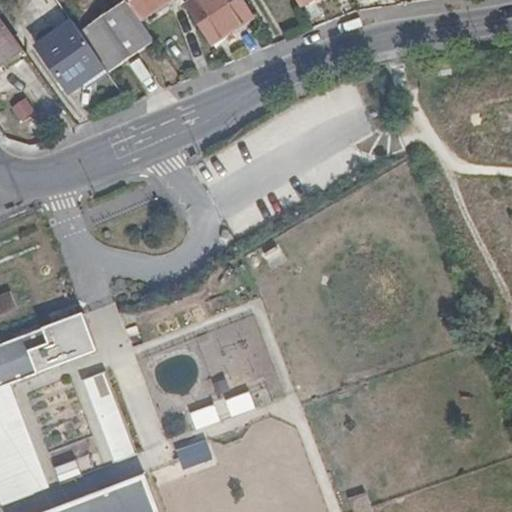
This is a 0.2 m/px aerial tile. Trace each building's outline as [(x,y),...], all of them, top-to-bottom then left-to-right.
[(107,72),(153,40),(139,20),(125,0),(124,0),(78,31),(104,68),(107,72)] [(125,0),(139,20),(167,0),(125,0)] [(211,44),(255,17),(244,0),(195,0),(186,6),(211,44)] [(0,67),(23,51),(0,18),(0,67)] [(69,92),(104,68),(78,31),(73,24),(38,48),(69,92)] [(27,102),(15,110),(21,120),(33,111),(27,102)] [(0,317),(19,312),(14,293),(0,297),(0,317)] [(142,294),(125,300),(131,317),(148,310),(142,294)] [(88,355),(97,351),(82,313),(73,317),(88,355)] [(88,355),(73,317),(0,344),(0,498),(2,505),(47,488),(7,386),(19,381),(15,372),(34,365),(37,374),(88,355)] [(149,372),(178,404),(209,377),(180,345),(149,372)] [(34,365),(15,372),(19,381),(37,374),(34,365)] [(85,378),(117,461),(137,453),(105,371),(85,378)] [(225,400),(230,414),(253,405),(248,391),(225,400)] [(190,414),(195,428),(219,419),(213,405),(190,414)] [(177,451),(183,466),(206,458),(200,443),(177,451)] [(53,467),(59,483),(82,475),(75,458),(53,467)] [(160,511),(146,474),(144,474),(145,476),(51,511),(160,511)] [(373,511),(370,495),(353,499),(355,511),(373,511)]
